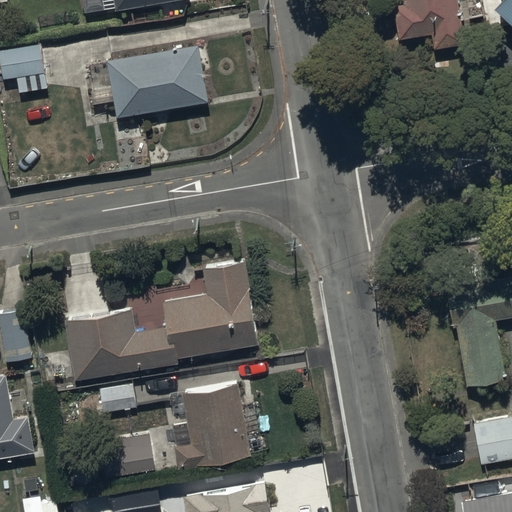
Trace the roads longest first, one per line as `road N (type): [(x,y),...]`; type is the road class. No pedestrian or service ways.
road 1 (residential): [(329,171),(390,511)]
road 2 (residential): [(0,223),(329,171)]
road 3 (residential): [(329,171),(511,142)]
road 4 (residential): [(299,0),(329,171)]
